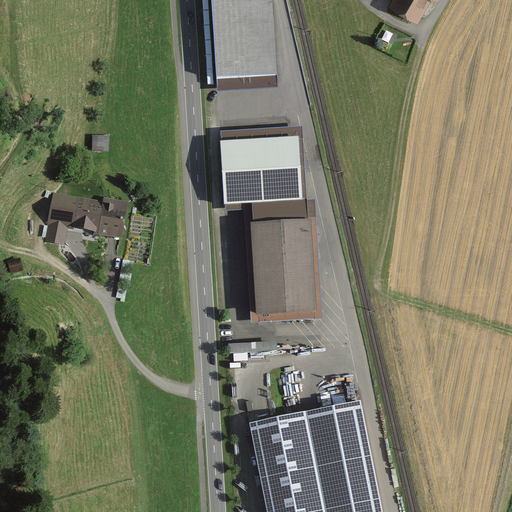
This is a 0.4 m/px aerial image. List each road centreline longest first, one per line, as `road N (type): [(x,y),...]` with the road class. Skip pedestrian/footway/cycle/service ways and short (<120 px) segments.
road 1 (primary): [(188,0),(218,511)]
road 2 (track): [(511,334),(386,295),(380,284),(405,109),(435,17)]
